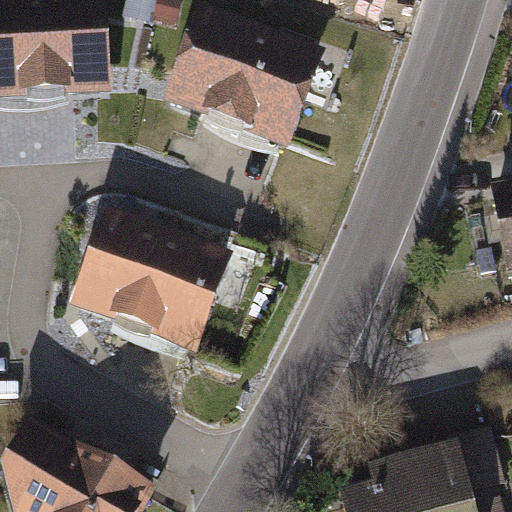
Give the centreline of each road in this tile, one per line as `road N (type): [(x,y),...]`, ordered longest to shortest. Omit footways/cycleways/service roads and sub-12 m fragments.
road 1 (tertiary): [(296,402),(418,133),(459,0)]
road 2 (residential): [(296,402),(511,341)]
road 3 (tertiary): [(235,511),(296,402)]
